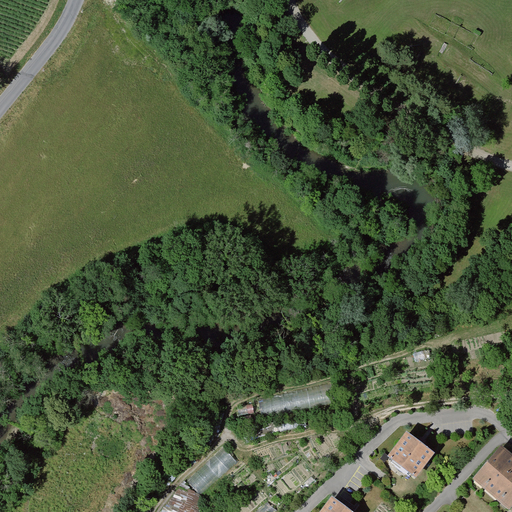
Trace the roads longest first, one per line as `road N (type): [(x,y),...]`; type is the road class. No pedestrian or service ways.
road 1 (track): [(155,511),(227,437),(259,446),(402,406),(511,388)]
road 2 (track): [(511,165),(443,136),(327,57),(288,0)]
road 3 (residential): [(305,511),(395,427),(435,411),(479,407),(508,436)]
road 4 (residential): [(76,0),(0,105)]
